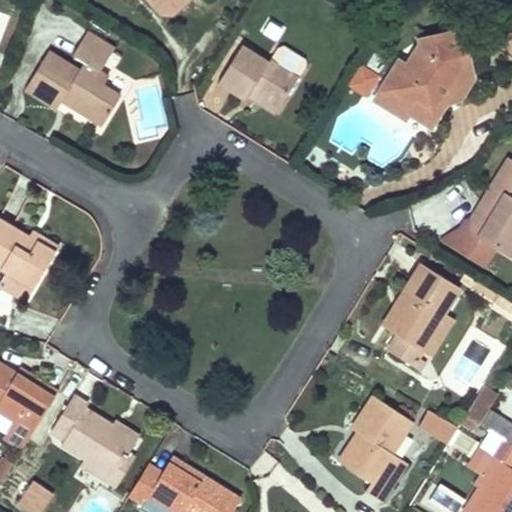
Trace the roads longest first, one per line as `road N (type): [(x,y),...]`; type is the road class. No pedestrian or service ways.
road 1 (residential): [(145,204),(201,127),(370,231),(246,427),(80,324),(123,246)]
road 2 (residential): [(145,204),(0,120)]
